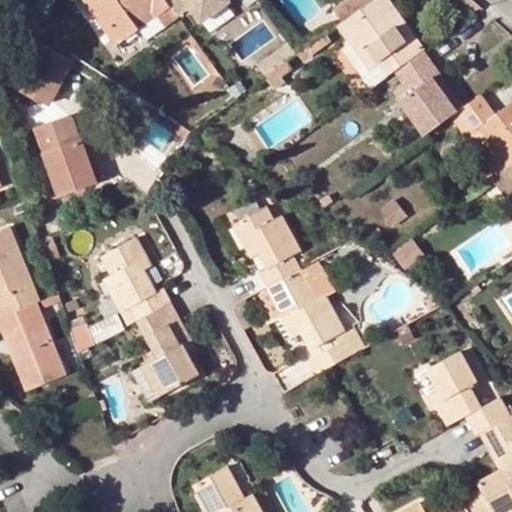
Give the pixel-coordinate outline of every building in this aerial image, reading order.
[(122,40),(93,0),(83,0),(115,44),(122,40)] [(93,0),(122,40),(154,17),(163,28),(177,18),(175,16),(163,0),(93,0)] [(163,0),(175,16),(190,7),(200,21),(227,3),(224,0),(163,0)] [(343,0),(332,8),(343,22),(336,26),(346,38),(366,69),(375,63),(384,77),(400,65),(421,49),(385,0),(343,0)] [(366,69),(346,38),(340,43),(369,87),(384,77),(375,63),(366,69)] [(44,49),(17,99),(41,112),(45,103),(50,105),(72,64),(44,49)] [(448,88),(421,49),(400,65),(408,76),(378,97),(401,130),(427,112),(421,104),(428,99),(430,101),(448,88)] [(451,93),(448,88),(430,101),(428,99),(421,104),(427,112),(451,93)] [(450,116),(465,137),(477,128),(501,163),(490,171),(482,177),(486,182),(505,169),(511,163),(511,103),(494,116),(478,95),(450,116)] [(477,128),(465,137),(490,171),(501,163),(477,128)] [(71,135),(47,143),(50,151),(43,154),(58,198),(97,183),(82,140),(74,144),(71,135)] [(259,275),(265,287),(300,268),(293,255),(300,251),(281,217),(273,220),(266,208),(232,226),(245,248),(252,245),(257,255),(266,269),(259,275)] [(494,225),(455,252),(470,272),(508,245),(494,225)] [(0,317),(33,305),(5,231),(0,232),(0,317)] [(135,322),(169,304),(161,289),(153,293),(141,272),(136,263),(143,259),(134,241),(101,259),(111,276),(102,281),(120,312),(126,309),(135,322)] [(250,258),(257,255),(252,245),(245,248),(250,258)] [(136,263),(141,272),(148,267),(143,259),(136,263)] [(300,268),(265,287),(293,336),(300,333),(309,349),(343,332),(324,297),(321,298),(307,275),(312,272),(309,266),(301,271),(300,268)] [(320,268),(312,272),(307,275),(321,298),(324,297),(332,291),(320,268)] [(189,343),(169,304),(135,322),(155,361),(149,365),(163,393),(197,376),(186,354),(182,348),(189,343)] [(33,305),(0,317),(0,333),(24,395),(62,382),(36,311),(33,305)] [(120,312),(127,326),(135,322),(126,309),(120,312)] [(343,332),(309,349),(313,356),(347,338),(356,352),(364,348),(352,326),(343,332)] [(86,329),(75,335),(81,347),(92,342),(86,329)] [(307,360),(315,375),(326,369),(356,352),(347,338),(313,356),(307,360)] [(194,350),(189,343),(182,348),(186,354),(194,350)] [(465,417),(475,435),(477,434),(505,419),(508,417),(498,399),(479,408),(468,387),(475,384),(458,353),(426,371),(436,391),(442,401),(435,405),(445,425),(462,416),(465,417)] [(163,393),(149,365),(140,369),(154,397),(163,393)] [(429,395),(435,405),(442,401),(436,391),(429,395)] [(498,471),(475,484),(478,489),(491,511),(493,511),(511,501),(511,433),(505,419),(477,434),(487,451),(494,446),(506,467),(498,471)] [(487,451),(498,471),(506,467),(494,446),(487,451)] [(240,462),(227,469),(244,499),(251,495),(256,492),(240,462)] [(244,499),(227,469),(194,487),(207,511),(260,511),(251,495),(244,499)] [(491,511),(478,489),(459,499),(463,506),(452,511),(491,511)] [(424,511),(418,500),(397,511),(424,511)] [(509,511),(511,511),(511,501),(493,511),(509,511)]
